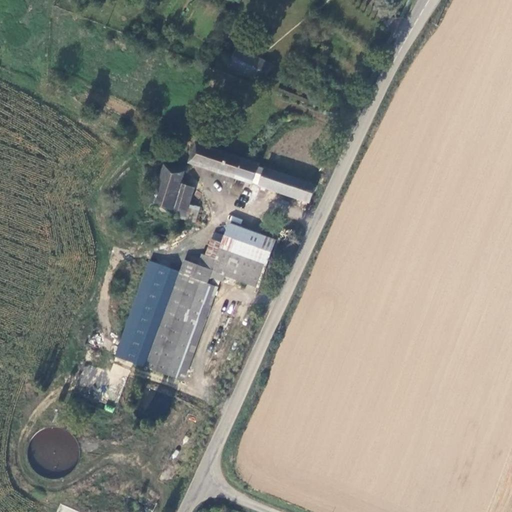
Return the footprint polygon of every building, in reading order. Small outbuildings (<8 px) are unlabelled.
[(240,48),(231,66),(265,83),(274,65),(240,48)] [(194,163),(316,202),(324,185),(200,143),(194,163)] [(189,171),(168,163),(152,209),(174,217),(183,189),(189,171)] [(194,193),(183,189),(174,217),(185,220),(190,205),(194,193)] [(190,205),(185,220),(193,223),(199,208),(190,205)] [(218,260),(214,271),(227,275),(261,287),(278,238),(231,222),(227,234),(218,260)] [(217,231),(207,256),(218,260),(227,234),(217,231)] [(207,256),(200,254),(196,264),(192,276),(210,283),(212,277),(224,282),(227,275),(214,271),(218,260),(207,256)] [(181,271),(149,260),(124,333),(156,343),(171,297),(181,271)] [(156,343),(148,366),(180,378),(214,284),(210,283),(192,276),(196,264),(185,260),(181,271),(171,297),(156,343)] [(116,356),(148,366),(156,343),(124,333),(116,356)]
